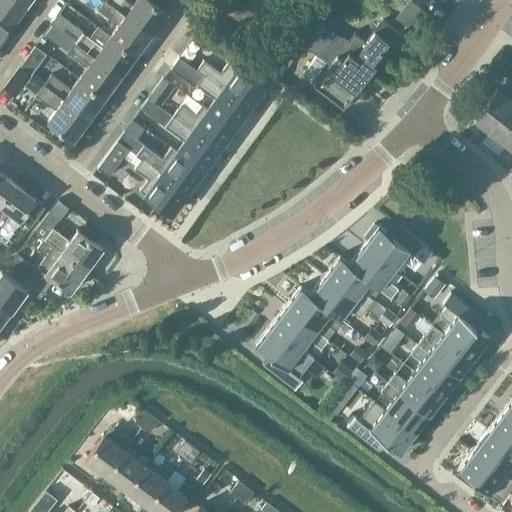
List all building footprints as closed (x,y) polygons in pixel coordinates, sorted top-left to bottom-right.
[(26,4),(19,0),(0,0),(0,17),(10,25),(26,4)] [(150,33),(105,0),(104,0),(98,10),(116,23),(109,34),(135,54),(150,33)] [(125,0),(105,0),(150,33),(166,11),(150,0),(133,0),(131,4),(125,0)] [(60,13),(52,25),(61,31),(75,41),(74,41),(120,74),(135,54),(109,34),(102,43),(60,13)] [(0,39),(10,25),(0,17),(0,39)] [(316,53),(300,74),(312,83),(312,84),(342,107),(371,69),(368,66),(372,61),(379,52),(383,55),(385,51),(400,33),(391,26),(382,19),(365,40),(353,31),(345,41),(320,21),(303,43),(316,53)] [(52,25),(44,35),(50,39),(54,42),(61,31),(52,25)] [(197,36),(197,37),(222,55),(223,55),(226,57),(234,46),(205,25),(197,36)] [(120,74),(74,41),(67,51),(86,65),(78,76),(105,95),(120,74)] [(279,77),(292,60),(269,42),(256,60),(279,77)] [(26,56),(19,65),(31,73),(37,64),(26,56)] [(178,56),(170,67),(194,84),(195,83),(214,97),(206,107),(200,103),(200,104),(232,127),(247,106),(195,68),(178,56)] [(267,87),(228,59),(219,70),(203,58),(195,68),(202,73),(247,106),(254,97),(257,100),(267,87)] [(31,73),(23,67),(22,68),(19,66),(2,87),(14,95),(30,74),(31,73)] [(50,74),(44,83),(89,116),(105,95),(78,76),(69,88),(50,74)] [(162,76),(154,87),(166,96),(174,85),(162,76)] [(89,116),(44,83),(36,94),(55,108),(47,119),(73,138),(89,116)] [(488,131),(511,99),(511,85),(505,94),(496,87),(472,118),(488,131)] [(147,98),(139,107),(154,118),(161,108),(159,106),(147,97),(147,98)] [(504,143),(511,133),(511,99),(488,131),(504,143)] [(232,127),(200,104),(193,113),(180,103),(171,115),(217,148),(232,127)] [(171,115),(164,125),(182,138),(174,148),(174,149),(201,169),(217,148),(171,115)] [(127,147),(135,153),(142,143),(123,129),(116,139),(127,147)] [(116,139),(96,167),(108,175),(122,155),(127,147),(116,139)] [(174,149),(169,146),(161,157),(142,143),(135,153),(139,156),(140,157),(186,190),(201,169),(174,149)] [(127,147),(122,155),(135,165),(140,158),(140,157),(139,156),(135,153),(127,147)] [(135,165),(133,167),(147,177),(138,188),(170,212),(186,190),(140,157),(140,158),(135,165)] [(0,202),(15,181),(0,170),(0,202)] [(35,196),(15,181),(0,202),(0,222),(9,210),(30,225),(44,206),(33,199),(35,196)] [(58,196),(49,208),(59,216),(68,204),(58,196)] [(43,237),(85,269),(101,247),(91,239),(79,230),(76,228),(67,239),(51,226),(57,219),(47,212),(34,230),(43,237)] [(84,222),(79,230),(91,239),(97,231),(84,222)] [(366,237),(362,243),(396,269),(394,267),(399,261),(402,258),(412,266),(419,257),(423,261),(431,250),(404,229),(396,238),(377,223),(376,225),(373,222),(363,235),(366,237)] [(35,263),(28,273),(46,287),(53,277),(69,290),(85,269),(43,237),(35,247),(44,254),(36,265),(35,263)] [(348,261),(347,262),(373,283),(383,290),(389,295),(390,295),(397,286),(386,278),(393,268),(396,270),(396,269),(362,243),(348,261)] [(338,255),(323,273),(366,306),(373,297),(366,292),(373,283),(347,262),(348,261),(338,254),(338,255)] [(0,302),(10,309),(25,288),(19,284),(0,269),(0,302)] [(46,287),(28,273),(19,284),(25,288),(38,298),(46,287)] [(309,292),(308,292),(331,310),(340,317),(341,317),(348,307),(359,315),(366,306),(323,273),(309,292)] [(434,275),(423,289),(433,297),(444,283),(434,275)] [(284,304),(327,337),(334,328),(323,320),(331,310),(308,292),(309,292),(299,284),(284,304)] [(395,298),(394,299),(402,306),(403,304),(410,294),(402,288),(402,289),(395,298)] [(442,331),(474,356),(489,336),(474,325),(482,316),(449,291),(441,301),(445,304),(439,313),(449,321),(442,331)] [(0,322),(10,309),(0,302),(0,322)] [(284,304),(270,323),(301,348),(309,338),(320,346),(327,337),(284,304)] [(378,316),(377,317),(387,325),(395,314),(386,306),(378,316)] [(410,306),(398,321),(408,328),(419,314),(410,306)] [(442,331),(431,322),(416,342),(459,375),(474,356),(442,331)] [(270,323),(254,343),(269,354),(274,358),(267,367),(294,388),(302,378),(298,374),(312,356),(301,348),(270,323)] [(371,325),(363,335),(372,343),(380,333),(371,325)] [(386,336),(397,344),(406,334),(395,325),(386,336)] [(459,375),(416,342),(409,351),(420,359),(413,369),(412,369),(444,394),(459,375)] [(350,350),(348,354),(358,361),(366,351),(356,343),(350,350)] [(373,353),(365,363),(375,371),(380,364),(383,361),(381,359),(379,358),(373,353)] [(339,359),(330,370),(343,380),(346,377),(352,369),(339,359)] [(352,369),(346,377),(355,385),(359,380),(360,378),(359,371),(354,367),(352,369)] [(412,369),(413,369),(410,367),(410,368),(412,370),(405,379),(394,371),(387,380),(429,413),(444,394),(412,369)] [(383,407),(415,432),(429,413),(387,380),(380,389),(391,397),(383,407)] [(511,395),(501,410),(511,418),(511,395)] [(354,414),(346,425),(373,446),(380,436),(385,440),(400,451),(415,432),(383,407),(373,398),(358,417),(354,414)] [(143,408),(133,420),(141,426),(150,413),(143,408)] [(511,418),(501,410),(486,429),(511,448),(511,418)] [(150,413),(141,426),(149,432),(158,419),(151,413),(150,413)] [(511,448),(486,429),(472,448),(511,479),(511,464),(510,463),(511,460),(511,448)] [(103,432),(83,458),(105,474),(124,448),(129,442),(130,440),(122,433),(120,435),(116,441),(104,433),(103,432)] [(183,438),(174,451),(182,456),(191,444),(183,438)] [(191,444),(182,456),(189,462),(198,450),(191,444)] [(105,474),(125,490),(145,463),(149,457),(140,450),(136,456),(124,448),(105,474)] [(511,483),(511,479),(472,448),(456,467),(499,500),(511,483)] [(145,463),(125,490),(146,505),(146,504),(165,479),(145,463)] [(203,467),(195,477),(202,483),(210,472),(207,469),(203,467)] [(177,488),(165,479),(146,504),(156,511),(172,511),(192,486),(183,480),(177,488)] [(238,479),(228,491),(236,497),(245,485),(238,479)] [(245,485),(236,497),(243,503),(253,491),(250,488),(245,485)] [(44,511),(56,498),(44,488),(25,511),(44,511)] [(98,496),(92,490),(84,500),(91,505),(98,496)] [(191,511),(209,511),(198,503),(191,511)]
